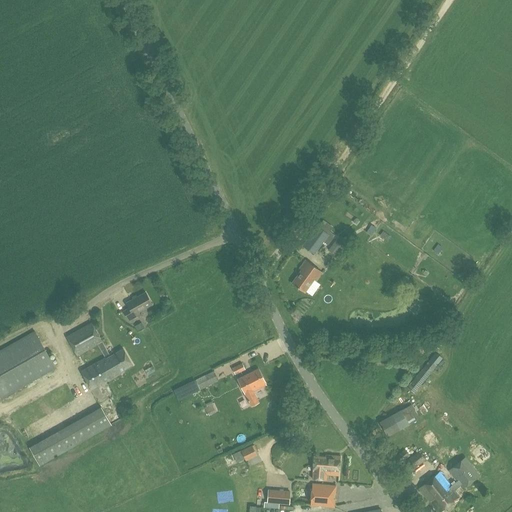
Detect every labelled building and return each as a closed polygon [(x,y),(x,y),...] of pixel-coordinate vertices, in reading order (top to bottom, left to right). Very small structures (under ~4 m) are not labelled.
[(302,245),(314,254),(329,234),(328,233),(333,226),(323,219),(318,226),(317,225),(302,245)] [(375,229),(371,226),(367,233),(371,236),(375,229)] [(380,235),(387,241),(391,236),(383,231),(380,235)] [(329,250),(336,255),(344,243),(337,238),(329,250)] [(292,282),(305,292),(314,280),(316,281),(323,272),(306,259),(299,268),(301,270),(292,282)] [(123,311),(129,322),(138,317),(136,313),(152,304),(146,292),(127,303),(129,307),(123,311)] [(83,370),(93,388),(120,373),(119,372),(132,365),(123,349),(110,356),(92,322),(66,336),(77,356),(98,345),(105,358),(83,370)] [(0,350),(0,396),(1,399),(56,368),(35,330),(0,350)] [(407,387),(415,393),(443,359),(435,353),(407,387)] [(232,368),(235,374),(245,369),(242,363),(232,368)] [(238,379),(251,406),(259,402),(254,391),(266,385),(258,368),(238,379)] [(178,389),(182,396),(191,392),(191,393),(219,381),(214,371),(186,384),(187,385),(178,389)] [(69,386),(15,410),(23,428),(77,404),(69,386)] [(380,421),(388,436),(409,425),(419,419),(412,404),(401,409),(380,421)] [(29,447),(40,466),(112,425),(101,406),(29,447)] [(429,442),(434,450),(439,447),(434,439),(429,442)] [(245,451),(247,460),(260,457),(258,448),(245,451)] [(388,459),(396,467),(406,458),(409,456),(404,449),(393,458),(391,456),(388,459)] [(245,459),(241,450),(234,453),(238,462),(245,459)] [(396,468),(404,477),(426,459),(418,450),(396,468)] [(312,478),(327,479),(327,475),(338,476),(340,456),(326,455),(325,456),(314,455),(312,478)] [(448,470),(462,488),(479,475),(466,457),(448,470)] [(419,488),(437,511),(439,511),(459,497),(440,472),(419,488)] [(285,489),(286,477),(271,477),(271,489),(285,489)] [(311,504),(334,507),(335,486),(312,484),(311,504)] [(278,503),(289,504),(290,491),(279,491),(278,503)]
